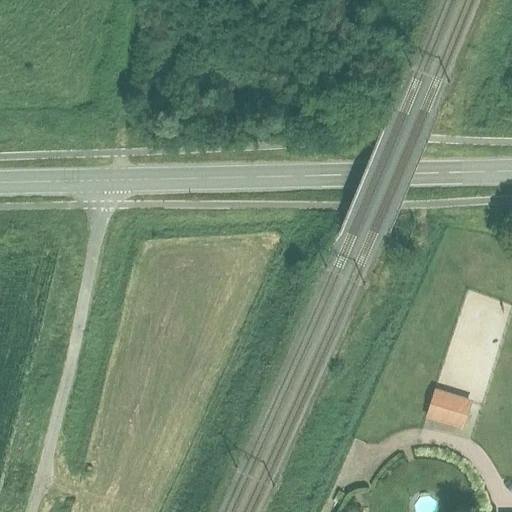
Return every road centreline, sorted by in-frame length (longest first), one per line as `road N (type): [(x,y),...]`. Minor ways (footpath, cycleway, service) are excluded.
road 1 (primary): [(112,182),(511,171)]
road 2 (track): [(34,511),(103,205)]
road 3 (track): [(139,0),(122,153)]
